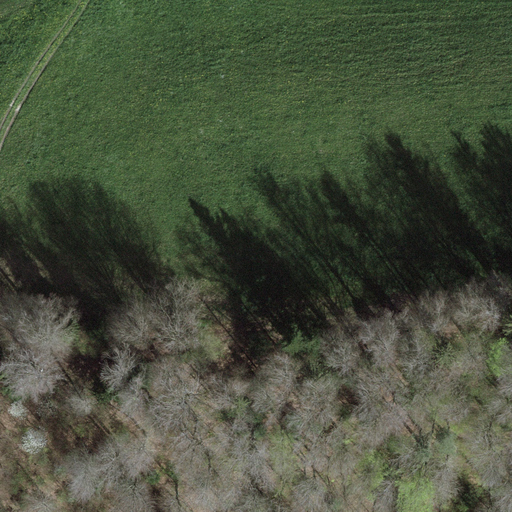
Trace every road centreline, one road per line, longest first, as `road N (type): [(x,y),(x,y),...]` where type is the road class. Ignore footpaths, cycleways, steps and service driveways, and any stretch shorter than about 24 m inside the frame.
road 1 (track): [(0,284),(37,333),(138,365),(319,369),(511,332)]
road 2 (track): [(85,0),(8,117),(0,143)]
